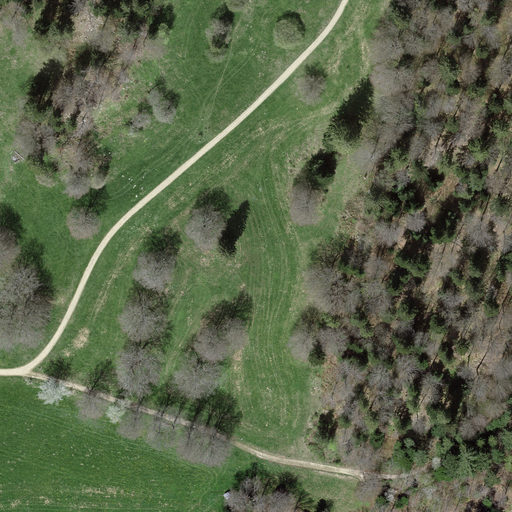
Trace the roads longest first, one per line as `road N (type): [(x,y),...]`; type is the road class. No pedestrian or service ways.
road 1 (track): [(511,433),(395,475),(342,470),(231,450),(17,373)]
road 2 (track): [(17,373),(41,361),(97,257),(133,210),(198,152)]
road 3 (track): [(198,152),(298,63),(346,0)]
road 4 (track): [(252,0),(189,135),(198,152)]
